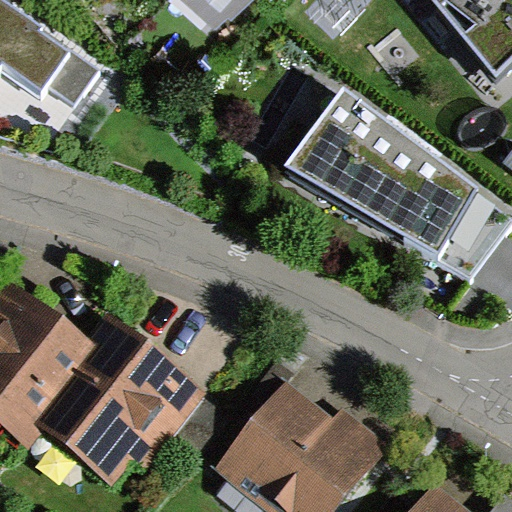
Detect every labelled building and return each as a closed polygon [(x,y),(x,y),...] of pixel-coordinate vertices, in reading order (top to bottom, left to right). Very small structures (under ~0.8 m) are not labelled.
[(238,0),(203,0),(224,17),(238,0)] [(511,71),(511,0),(425,0),(497,86),(511,71)] [(0,75),(2,73),(43,102),(50,93),(76,110),(99,77),(70,56),(66,62),(36,41),(40,36),(0,8),(0,75)] [(511,231),(511,224),(343,98),(286,174),(474,283),(511,231)] [(97,353),(85,343),(6,280),(0,287),(0,430),(27,452),(40,436),(33,431),(97,353)] [(33,431),(40,436),(109,492),(135,461),(146,470),(172,437),(191,453),(221,416),(205,403),(210,397),(107,315),(85,343),(97,353),(33,431)] [(328,427),(283,391),(214,475),(259,511),(343,511),(391,454),(340,412),(328,427)] [(495,511),(461,511),(434,489),(414,511),(511,511),(511,503),(507,499),(495,511)]
